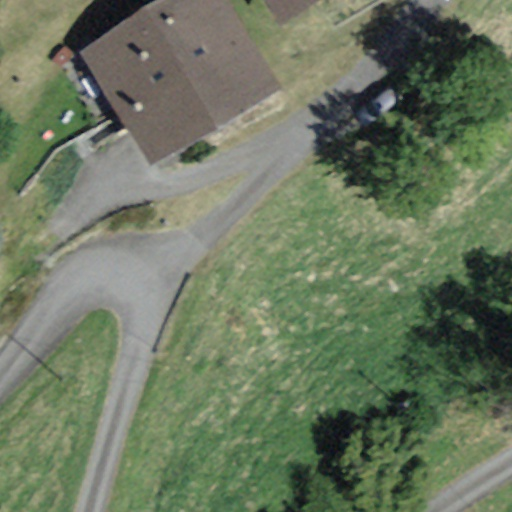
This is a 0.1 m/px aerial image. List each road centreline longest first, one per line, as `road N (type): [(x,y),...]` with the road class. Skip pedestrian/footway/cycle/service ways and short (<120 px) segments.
road 1 (residential): [(101,511),(158,316),(155,288),(139,272),(105,270),(76,291),(47,341),(0,392)]
road 2 (track): [(426,0),(370,81),(282,158)]
